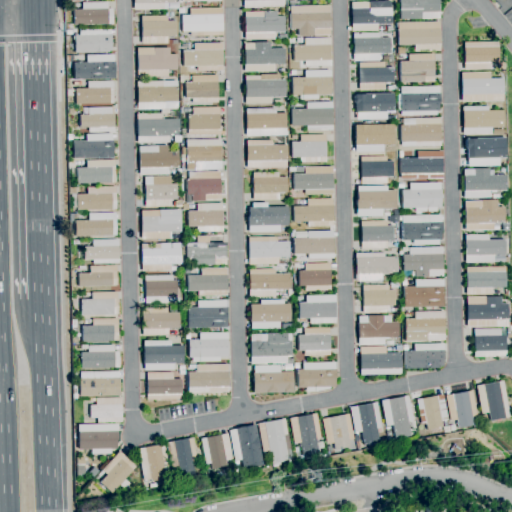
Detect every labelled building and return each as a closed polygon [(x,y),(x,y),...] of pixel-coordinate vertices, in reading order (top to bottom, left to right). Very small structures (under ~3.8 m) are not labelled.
[(133,10),(133,0),(174,0),(175,3),(166,3),(166,9),(133,10)] [(243,9),(242,0),(282,0),(283,8),(243,9)] [(398,20),(398,6),(398,0),(437,0),(438,19),(398,20)] [(73,24),(72,9),(81,9),(81,2),(107,2),(107,9),(112,9),(112,24),(73,24)] [(376,32),(351,32),(350,3),(368,3),(368,2),(390,2),(390,24),(376,24),(376,32)] [(297,37),(297,30),(290,30),(289,11),(287,12),(287,8),(328,6),(329,36),(297,37)] [(190,36),(190,31),(182,32),(182,16),(189,16),(189,9),(221,9),(221,36),(190,36)] [(244,41),(243,13),(276,12),(276,17),(283,17),(284,33),(273,33),(273,40),(244,41)] [(166,45),(165,44),(141,44),(141,17),(166,17),(166,21),(176,21),(177,37),(167,37),(167,41),(172,41),(172,45),(166,45)] [(413,52),(413,46),(397,46),(396,23),(438,22),(439,51),(413,52)] [(73,53),(73,35),(78,35),(78,29),(109,28),(109,35),(110,35),(111,51),(108,51),(108,53),(73,53)] [(353,61),(352,34),(378,34),(378,38),(389,38),(390,54),(378,54),(379,61),(353,61)] [(304,67),(303,62),(292,62),(292,46),(303,46),(303,39),(329,38),(330,67),(304,67)] [(464,71),(463,43),(497,42),(498,63),(490,63),(490,70),(464,71)] [(244,73),(243,44),(269,43),(269,49),(284,49),(284,65),(273,65),(274,72),(244,73)] [(196,71),(196,67),(182,67),(182,51),(193,51),(193,44),(221,44),(221,71),(196,71)] [(137,78),(136,49),(169,48),(169,55),(176,55),(177,70),(166,70),(167,77),(137,78)] [(72,80),(72,63),(85,62),(85,55),(112,55),(112,61),(113,61),(113,79),(72,80)] [(399,83),(399,62),(407,62),(407,58),(398,59),(398,55),(433,55),(433,82),(399,83)] [(358,91),(357,63),(383,63),(383,68),(392,68),(393,83),(383,84),(383,91),(358,91)] [(299,101),(299,96),(291,96),(290,78),(304,78),(303,72),(329,71),(330,95),(316,96),(316,100),(299,101)] [(461,103),(460,74),(489,73),(490,79),(503,79),(503,102),(461,103)] [(191,104),(191,98),(184,99),(184,84),(191,83),(190,77),(216,76),(217,103),(191,104)] [(245,105),(244,77),(270,76),(270,80),(285,80),(285,98),(270,98),(271,104),(245,105)] [(74,104),(74,89),(87,88),(86,82),(112,81),(112,104),(74,104)] [(177,110),(137,111),(136,82),(176,82),(177,110)] [(399,116),(399,88),(437,87),(438,94),(440,94),(440,102),(438,102),(438,112),(435,112),(435,116),(399,116)] [(353,121),(352,93),(380,93),(381,98),(392,97),(392,113),(378,113),(379,116),(386,116),(386,120),(353,121)] [(305,131),(305,126),(290,127),(290,110),(305,109),(305,107),(289,107),(289,103),(331,102),(331,130),(305,131)] [(87,132),(87,128),(79,128),(78,115),(87,115),(87,108),(112,107),(113,131),(87,132)] [(463,135),(462,107),(488,107),(488,111),(502,111),(503,128),(491,128),(491,135),(463,135)] [(187,136),(186,115),(191,115),(191,108),(218,108),(219,135),(187,136)] [(245,137),(245,109),(275,109),(275,114),(285,114),(286,136),(245,137)] [(137,144),(136,115),(162,114),(162,120),(178,119),(179,143),(176,143),(176,137),(168,137),(168,143),(137,144)] [(400,148),(399,126),(402,126),(402,120),(439,119),(439,125),(440,125),(441,146),(400,148)] [(359,153),(358,125),(384,125),(384,130),(393,130),(394,145),(384,146),(385,152),(359,153)] [(71,158),(70,141),(85,141),(85,134),(110,134),(110,141),(113,141),(113,158),(71,158)] [(325,163),(298,163),(298,158),(290,158),(290,142),(299,142),(299,139),(290,139),(290,136),(324,135),(325,163)] [(491,167),(463,167),(463,139),(489,139),(489,143),(503,143),(503,159),(491,159),(491,167)] [(193,168),(193,163),(186,164),(186,147),(194,147),(194,140),(220,140),(221,167),(193,168)] [(287,168),(246,169),(246,141),(271,141),(271,146),(286,145),(287,168)] [(139,175),(138,147),(167,146),(167,152),(178,152),(179,167),(167,167),(167,175),(139,175)] [(400,180),(399,159),(398,159),(398,152),(402,152),(402,159),(416,159),(416,153),(441,152),(442,179),(400,180)] [(360,185),(359,157),(385,157),(385,162),(392,162),(392,178),(385,178),(385,185),(360,185)] [(75,184),(74,168),(85,167),(84,161),(113,160),(114,183),(75,184)] [(303,195),(303,190),(292,190),(291,175),(303,175),(303,172),(296,172),(296,168),(331,167),(332,195),(303,195)] [(489,198),(463,198),(463,170),(473,170),(473,169),(488,169),(488,171),(490,171),(490,176),(506,175),(506,191),(496,191),(496,194),(490,194),(490,192),(489,192),(489,198)] [(191,202),(190,195),(185,195),(185,180),(187,180),(187,174),(219,172),(221,200),(191,202)] [(288,201),(252,201),(252,173),(278,173),(278,178),(288,178),(288,201)] [(175,208),(175,200),(170,200),(170,207),(144,208),(144,181),(169,180),(169,185),(176,185),(177,196),(179,196),(179,208),(175,208)] [(427,212),(414,213),(414,209),(401,209),(401,189),(398,189),(398,184),(403,184),(403,190),(408,190),(408,184),(439,184),(439,190),(440,190),(440,209),(435,209),(435,212),(427,212)] [(76,210),(75,194),(86,194),(86,188),(114,187),(115,209),(76,210)] [(356,217),(355,189),(381,189),(381,193),(394,192),(394,208),(381,209),(381,216),(356,217)] [(464,232),(464,202),(481,201),(492,200),(491,195),(498,195),(498,199),(496,199),(496,208),(503,208),(504,224),(493,224),(493,231),(464,232)] [(307,227),(307,222),(293,223),(292,207),(306,207),(306,200),(331,199),(331,227),(307,227)] [(248,234),(248,217),(248,208),(251,208),(251,204),(266,203),(266,208),(287,207),(287,226),(279,226),(279,233),(248,234)] [(196,233),(196,227),(187,227),(187,212),(196,212),(196,205),(221,204),(222,232),(196,233)] [(181,240),(141,240),(140,211),(180,211),(180,232),(170,233),(170,236),(181,236),(181,240)] [(74,236),(74,221),(87,220),(87,214),(114,213),(115,235),(74,236)] [(412,246),(412,241),(401,241),(401,221),(398,221),(398,216),(401,216),(440,215),(440,223),(441,223),(441,231),(441,240),(438,240),(438,245),(412,246)] [(386,249),(386,248),(360,250),(360,222),(385,221),(386,227),(392,226),(392,241),(386,242),(386,245),(393,245),(393,249),(386,249)] [(307,260),(307,254),(293,255),(292,239),(306,239),(306,233),(332,231),(333,258),(307,260)] [(465,263),(464,236),(487,235),(488,240),(504,240),(504,255),(493,256),(493,263),(465,263)] [(185,266),(185,260),(183,260),(183,244),(196,244),(195,237),(225,236),(225,265),(185,266)] [(248,267),(247,238),(276,237),(276,243),(288,242),(289,258),(277,258),(277,265),(248,267)] [(91,264),(91,260),(82,260),(82,257),(78,257),(78,255),(82,255),(82,247),(91,246),(91,240),(117,239),(118,264),(91,264)] [(141,272),(141,244),(170,244),(170,249),(172,249),(172,244),(179,244),(179,249),(180,249),(180,264),(170,265),(170,267),(177,267),(177,272),(141,272)] [(414,278),(414,271),(402,271),(402,255),(408,255),(407,252),(402,253),(402,249),(408,249),(408,248),(441,247),(442,277),(414,278)] [(381,281),(355,282),(355,254),(384,254),(384,257),(397,257),(397,275),(381,275),(381,281)] [(304,292),(304,287),(298,287),(297,271),(304,271),(304,268),(297,268),(297,264),(304,264),(329,263),(330,291),(304,292)] [(77,287),(77,274),(89,274),(89,267),(115,266),(116,286),(77,287)] [(466,296),(465,268),(504,267),(505,288),(492,288),(492,295),(466,296)] [(197,297),(197,292),(187,292),(186,276),(200,276),(200,269),(225,269),(226,296),(197,297)] [(249,298),(248,270),(274,269),(274,275),(288,274),(289,289),(274,290),(274,297),(249,298)] [(144,304),(144,276),(172,276),(172,282),(176,281),(176,297),(170,297),(170,304),(144,304)] [(443,308),(403,308),(403,287),(414,287),(414,280),(442,280),(443,308)] [(388,313),(362,314),(362,286),(387,286),(388,290),(394,290),(394,306),(388,306),(388,309),(393,309),(393,313),(388,313)] [(79,315),(79,300),(90,299),(90,296),(82,296),(81,293),(90,293),(116,292),(116,314),(79,315)] [(309,325),(309,319),(298,319),(297,303),(305,303),(305,301),(297,301),(297,297),(305,296),(334,296),(335,325),(309,325)] [(466,328),(465,298),(485,297),(501,297),(501,304),(507,304),(508,327),(466,328)] [(250,330),(250,305),(260,305),(260,301),(283,300),(283,305),(290,305),(290,322),(279,322),(279,329),(250,330)] [(199,329),(199,325),(185,325),(185,302),(189,302),(190,308),(191,307),(191,302),(226,301),(227,328),(199,329)] [(142,337),(141,309),(167,309),(167,313),(179,313),(179,329),(167,329),(167,336),(142,337)] [(426,342),(426,341),(404,342),(404,320),(413,319),(413,317),(410,317),(410,315),(404,315),(404,313),(414,313),(414,312),(443,311),(444,342),(426,342)] [(358,346),(357,318),(367,317),(366,316),(382,316),(382,317),(390,316),(390,323),(397,323),(398,338),(388,338),(388,340),(383,340),(384,345),(358,346)] [(81,342),(80,326),(90,326),(90,322),(85,323),(85,319),(90,319),(116,318),(117,340),(81,342)] [(304,356),(303,351),(297,352),(297,336),(303,336),(303,333),(297,333),(296,329),(303,329),(328,328),(329,356),(304,356)] [(474,358),(473,330),(504,329),(505,357),(474,358)] [(211,363),(211,362),(191,362),(191,359),(188,359),(188,340),(185,341),(185,335),(190,335),(190,341),(198,340),(198,333),(227,333),(227,358),(219,358),(219,363),(211,363)] [(285,364),(250,364),(250,335),(266,335),(266,334),(287,334),(287,335),(290,334),(291,357),(286,357),(286,360),(292,360),(292,364),(285,364)] [(143,371),(143,342),(170,341),(170,347),(182,346),(182,364),(173,364),(173,371),(143,371)] [(404,369),(403,352),(403,345),(407,345),(407,351),(413,351),(413,345),(442,344),(443,363),(442,363),(442,368),(404,369)] [(79,368),(79,352),(86,352),(86,349),(80,350),(80,345),(86,345),(112,345),(112,352),(117,352),(118,367),(79,368)] [(359,376),(359,347),(384,347),(384,354),(399,354),(400,375),(359,376)] [(305,393),(305,388),(296,389),(296,370),(302,370),(302,364),(334,363),(334,370),(335,370),(335,378),(334,378),(334,388),(329,388),(329,390),(322,391),(314,392),(305,393)] [(187,394),(187,373),(195,373),(195,370),(188,370),(188,366),(195,366),(227,365),(227,393),(187,394)] [(253,395),(252,374),(253,374),(253,367),(279,366),(279,373),(284,373),(283,365),(292,365),(292,371),(293,393),(253,395)] [(78,397),(78,379),(79,379),(78,372),(117,371),(118,395),(78,397)] [(146,401),(146,374),(172,373),(172,380),(180,380),(181,400),(146,401)] [(489,422),(487,413),(481,414),(475,387),(502,381),(509,418),(489,422)] [(458,429),(456,420),(450,421),(445,396),(471,391),(476,416),(471,417),(473,426),(458,429)] [(427,431),(425,425),(421,426),(416,400),(443,395),(447,420),(441,422),(442,428),(427,431)] [(394,439),(392,426),(385,427),(380,401),(407,396),(412,422),(407,423),(410,436),(394,439)] [(120,422),(96,422),(96,418),(88,418),(88,405),(94,405),(94,402),(88,402),(88,398),(94,398),(120,398),(120,422)] [(363,446),(361,432),(354,434),(349,408),(376,403),(381,429),(376,430),(379,443),(363,446)] [(303,457),(301,448),(299,448),(298,444),(293,445),(288,419),(316,414),(320,440),(315,441),(318,454),(303,457)] [(334,451),(333,444),(326,445),(321,420),(348,415),(353,440),(348,441),(349,448),(334,451)] [(271,465),(268,453),(267,453),(268,458),(263,459),(262,454),(257,424),(284,419),(289,448),(285,449),(287,462),(271,465)] [(89,450),(77,450),(76,425),(116,424),(116,449),(108,449),(108,453),(90,454),(89,450)] [(242,470),(240,461),(234,462),(228,431),(235,430),(235,429),(254,425),(262,466),(242,470)] [(211,470),(210,464),(205,465),(200,440),(227,434),(232,460),(225,462),(226,466),(211,470)] [(180,481),(177,468),(170,469),(165,444),(192,439),(197,465),(192,466),(194,478),(180,481)] [(318,454),(316,444),(322,443),(323,448),(326,447),(326,452),(318,454)] [(150,483),(150,480),(143,482),(137,450),(164,444),(169,470),(164,471),(166,480),(150,483)] [(111,494),(99,483),(106,475),(104,473),(96,481),(93,479),(101,470),(118,451),(134,466),(131,469),(132,470),(123,479),(129,484),(124,490),(119,485),(111,494)]
